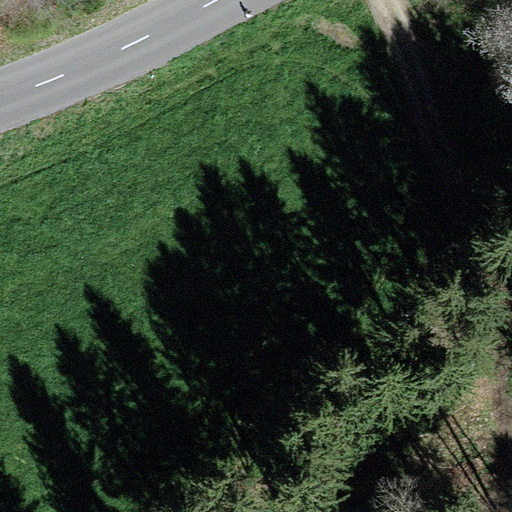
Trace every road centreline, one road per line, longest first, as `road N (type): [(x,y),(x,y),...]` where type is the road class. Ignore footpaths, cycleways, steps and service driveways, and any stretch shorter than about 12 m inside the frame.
road 1 (track): [(393,0),(483,245),(511,349)]
road 2 (tertiary): [(0,98),(117,51),(212,0)]
